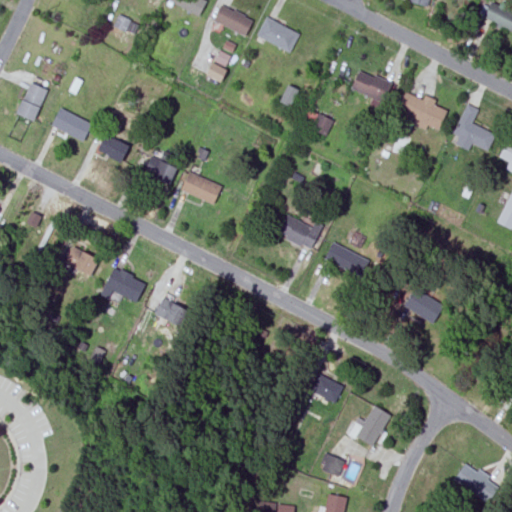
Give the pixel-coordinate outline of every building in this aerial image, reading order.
[(171,0),(199,16),(207,1),(205,0),(171,0)] [(406,0),(406,2),(429,8),(431,0),(406,0)] [(511,33),(511,13),(489,2),(482,18),(511,33)] [(250,20),(218,6),(211,22),(243,36),(250,20)] [(134,33),(138,23),(118,14),(113,25),(134,33)] [(286,53),(297,35),(265,17),(255,35),(286,53)] [(214,59),(225,65),(230,55),(219,49),(214,59)] [(206,74),(221,81),(227,69),(212,62),(206,74)] [(389,81),(356,69),(349,89),(382,101),(389,81)] [(14,114),(31,121),(44,90),(27,82),(14,114)] [(279,101),(291,106),(298,88),(287,84),(279,101)] [(444,108),(433,104),(434,101),(402,90),(393,114),(436,130),(444,108)] [(451,132),(458,135),(455,141),(484,154),(493,133),(469,123),(476,109),(464,104),(451,132)] [(89,122),(58,107),(49,124),(80,140),(89,122)] [(311,127),(325,135),(333,120),(318,112),(311,127)] [(118,161),(127,145),(103,133),(95,149),(118,161)] [(511,142),(506,139),(496,155),(508,162),(504,168),(511,172),(511,142)] [(174,167),(150,156),(143,173),(167,184),(174,167)] [(179,189),(211,203),(219,184),(186,171),(179,189)] [(511,189),(496,222),(511,230),(511,189)] [(27,222),(36,225),(40,215),(31,211),(27,222)] [(309,225),(284,214),(275,232),(309,248),(320,225),(311,221),(309,225)] [(322,257),(358,275),(366,259),(330,241),(322,257)] [(90,276),(99,259),(73,245),(63,262),(90,276)] [(107,298),(111,290),(134,301),(143,281),(111,266),(98,294),(107,298)] [(402,306),(430,323),(441,304),(413,287),(402,306)] [(151,313),(178,326),(186,309),(159,296),(151,313)] [(308,389),(331,403),(341,386),(317,373),(308,389)] [(388,415),(371,405),(353,436),(370,446),(388,415)] [(337,476),(341,459),(322,454),(318,471),(337,476)] [(452,481),(486,499),(496,481),(462,463),(452,481)] [(341,511),(344,497),(326,494),(322,511),(341,511)]
